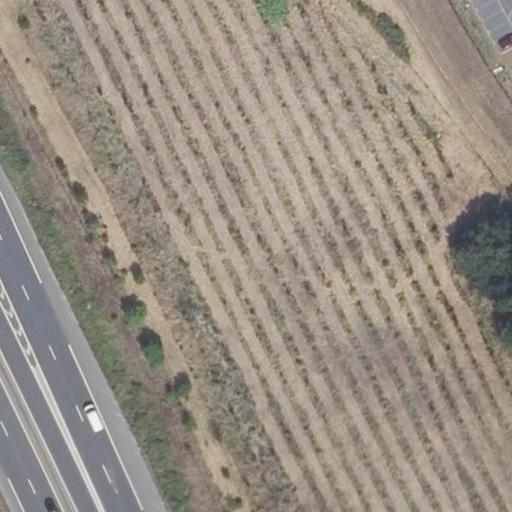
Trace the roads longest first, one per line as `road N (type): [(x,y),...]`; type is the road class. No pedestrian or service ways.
road 1 (motorway): [(135,511),(0,221)]
road 2 (motorway): [(98,511),(0,308)]
